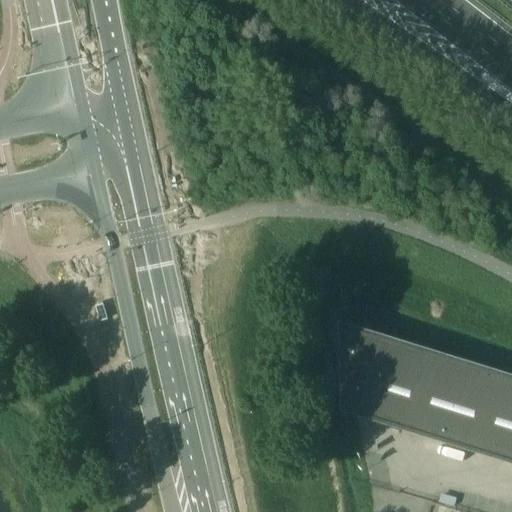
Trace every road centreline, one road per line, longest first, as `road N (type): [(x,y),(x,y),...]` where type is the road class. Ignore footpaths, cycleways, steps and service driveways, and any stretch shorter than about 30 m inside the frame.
road 1 (secondary): [(205,511),(124,134)]
road 2 (secondary): [(95,176),(171,511)]
road 3 (motorway): [(344,0),(511,113)]
road 4 (secondary): [(124,134),(104,0)]
